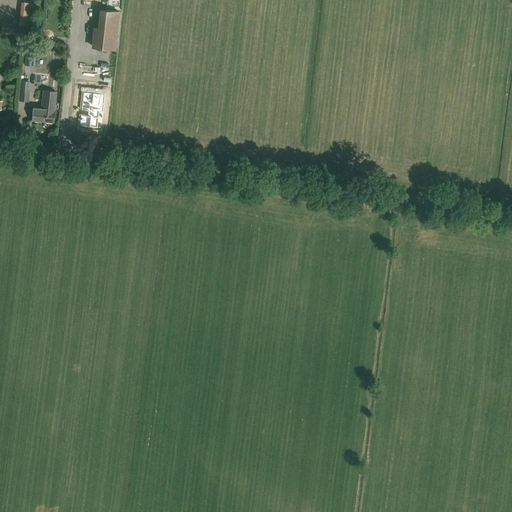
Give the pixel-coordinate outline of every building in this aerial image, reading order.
[(36,4),(22,2),(19,25),(33,27),(36,4)] [(120,8),(101,6),(99,25),(94,24),(92,42),(116,45),(120,8)] [(18,27),(2,25),(1,34),(13,36),(13,37),(17,38),(18,27)] [(36,51),(25,50),(24,64),(35,65),(36,51)] [(29,80),(21,80),(19,101),(29,102),(30,92),(28,91),(29,80)] [(54,122),(57,91),(43,89),(41,108),(34,107),(32,120),(54,122)] [(82,92),(78,126),(102,129),(105,95),(82,92)]
